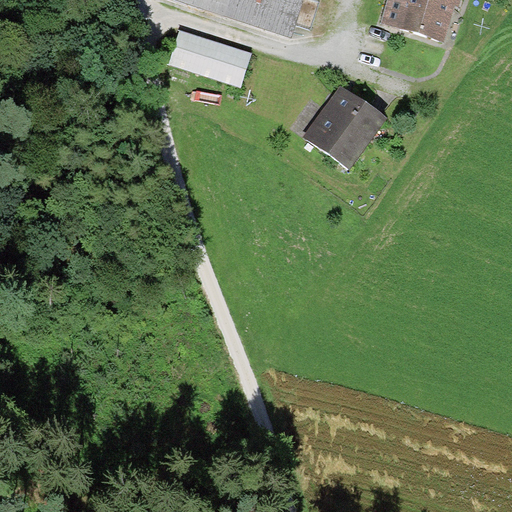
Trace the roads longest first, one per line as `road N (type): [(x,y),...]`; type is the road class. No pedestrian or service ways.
road 1 (track): [(287,511),(187,233),(154,120),(135,0)]
road 2 (track): [(0,131),(86,34)]
